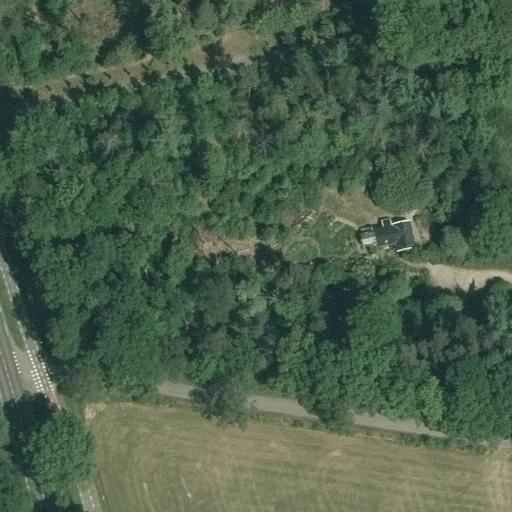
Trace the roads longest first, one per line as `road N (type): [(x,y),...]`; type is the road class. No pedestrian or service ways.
road 1 (unclassified): [(511,442),(4,368)]
road 2 (secondary): [(46,511),(4,368)]
